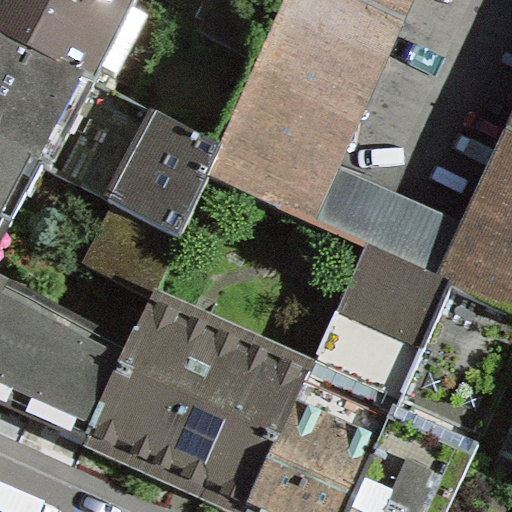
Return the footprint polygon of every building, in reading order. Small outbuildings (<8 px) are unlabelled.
[(0,0),(0,36),(95,86),(139,1),(137,0),(0,0)] [(216,0),(203,25),(200,32),(260,64),(288,1),(286,0),(216,0)] [(288,0),(288,1),(260,64),(220,151),(208,178),(366,249),(450,287),(511,314),(511,168),(478,241),(316,169),(391,0),(288,0)] [(208,178),(220,151),(95,86),(0,36),(0,144),(30,159),(117,205),(180,238),(208,178)] [(0,144),(0,216),(30,159),(0,144)] [(180,238),(117,205),(86,265),(152,300),(180,238)] [(0,400),(88,440),(127,355),(0,288),(0,230),(4,222),(0,220),(0,400)] [(310,374),(248,511),(249,511),(349,511),(450,287),(366,249),(310,374)] [(511,314),(450,287),(349,511),(445,511),(469,463),(495,406),(511,370),(511,314)] [(127,355),(88,440),(179,481),(248,511),(310,374),(308,374),(151,303),(127,355)] [(511,413),(495,406),(469,463),(511,482),(511,413)]
